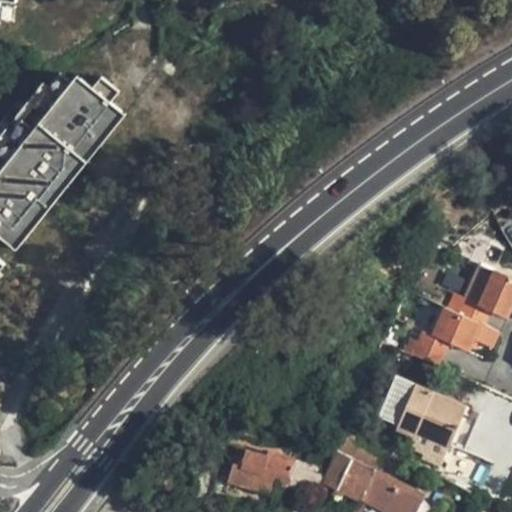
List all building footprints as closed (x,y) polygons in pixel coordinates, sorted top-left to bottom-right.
[(13,2),(1,0),(0,7),(0,15),(11,17),(13,2)] [(0,168),(71,79),(59,70),(48,84),(43,79),(6,126),(0,133),(0,168)] [(0,268),(5,262),(0,257),(0,235),(1,235),(17,247),(125,110),(110,99),(119,87),(101,73),(92,84),(77,72),(0,168),(0,268)] [(465,295),(458,310),(483,321),(489,307),(507,315),(511,302),(511,275),(493,268),(493,269),(479,263),(465,295)] [(454,290),(447,306),(458,310),(465,295),(454,290)] [(424,330),(414,354),(440,364),(450,340),(470,348),(474,337),(493,344),(500,328),(483,321),(458,310),(447,306),(445,305),(433,333),(424,330)] [(418,430),(452,443),(468,404),(406,378),(397,401),(409,406),(400,427),(417,434),(418,430)] [(442,466),(452,443),(418,430),(417,434),(416,436),(431,442),(425,457),(442,466)] [(338,451),(426,493),(431,483),(352,445),(356,439),(345,434),(338,451)] [(493,464),(452,443),(442,466),(483,485),(493,464)] [(240,445),(229,479),(274,492),(278,479),(298,484),(297,487),(312,492),(317,471),(325,473),(330,454),(311,449),(308,462),(272,452),(271,456),(240,445)] [(338,451),(325,482),(386,511),(416,511),(426,493),(338,451)] [(363,511),(368,503),(362,500),(355,511),(363,511)]
